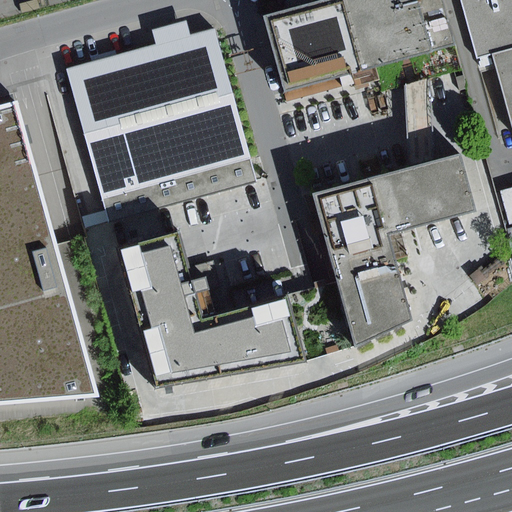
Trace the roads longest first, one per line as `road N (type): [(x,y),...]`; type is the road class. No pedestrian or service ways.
road 1 (motorway): [(511,368),(217,447),(159,484)]
road 2 (motorway): [(511,406),(311,457),(159,484)]
road 3 (residential): [(0,44),(161,0)]
road 4 (motorway): [(342,511),(503,473)]
road 5 (motorway): [(159,484),(0,501)]
